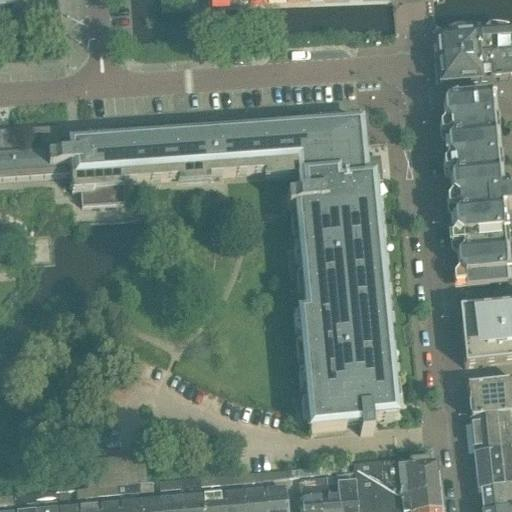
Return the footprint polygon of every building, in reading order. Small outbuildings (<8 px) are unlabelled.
[(12,9),(13,23),(44,20),(42,0),(0,0),(0,10),(4,10),(4,9),(12,9)] [(206,0),(207,6),(217,6),(217,11),(325,6),(325,1),(347,0),(206,0)] [(438,48),(435,49),(439,89),(511,82),(511,48),(511,36),(441,42),(441,45),(438,48)] [(447,105),(441,111),(443,125),(444,126),(449,130),(450,142),(446,147),(445,148),(446,162),(447,162),(452,167),(453,179),(449,185),(448,185),(450,199),(453,201),(456,204),(457,216),(452,222),(453,236),(454,237),(459,241),(460,253),(456,258),(456,259),(457,273),(457,274),(463,278),(464,290),(464,292),(467,292),(505,288),(504,273),(502,251),(500,236),(498,214),(506,213),(508,213),(511,212),(511,197),(507,198),(506,198),(505,198),(497,199),(495,177),(493,162),(491,140),(490,125),(488,103),(487,101),(450,104),(447,105)] [(0,182),(69,177),(71,197),(80,197),(80,204),(81,212),(123,209),(122,200),(121,187),(213,181),(263,177),(301,174),(303,200),(297,201),(285,202),(287,214),(301,213),(302,220),(295,221),(295,223),(303,306),(303,309),(309,308),(310,318),(297,319),(308,433),(308,436),(345,432),(344,428),(358,426),(359,437),(359,439),(371,438),(371,433),(370,424),(394,422),(392,411),(399,410),(397,395),(391,396),(391,391),(390,382),(396,381),(394,366),(388,367),(388,363),(387,355),(381,356),(379,335),(385,334),(385,330),(391,330),(389,314),(383,315),(383,311),(382,302),(388,301),(386,286),(380,286),(380,282),(379,273),(385,272),(384,257),(378,258),(377,254),(376,244),(382,244),(381,229),(375,229),(374,225),(374,216),(380,215),(378,200),(372,200),(372,196),(371,186),(370,184),(379,184),(377,165),(363,167),(362,162),(361,149),(361,147),(360,126),(355,126),(346,127),(332,128),(332,122),(316,123),(317,129),(303,130),(303,124),(288,125),(288,131),(275,132),(274,126),(259,127),(259,133),(246,134),(245,128),(230,129),(231,135),(217,136),(217,130),(202,132),(202,138),(188,138),(188,133),(173,134),(173,140),(160,141),(159,135),(144,136),(145,142),(131,143),(131,137),(115,138),(116,144),(102,145),(102,139),(88,140),(89,146),(76,147),(76,156),(60,158),(56,158),(55,148),(0,152),(0,182)] [(511,308),(457,314),(464,372),(511,366),(511,308)] [(511,385),(465,390),(469,424),(511,418),(511,385)] [(471,458),(473,457),(511,454),(511,431),(509,432),(508,424),(469,428),(470,431),(471,458)] [(473,457),(477,494),(511,490),(511,463),(511,454),(473,457)] [(116,491),(137,489),(146,488),(143,460),(84,465),(86,494),(95,493),(102,492),(116,491)] [(438,511),(437,498),(436,484),(434,468),(434,467),(428,467),(428,463),(380,467),(351,469),(352,476),(352,480),(355,511),(438,511)] [(334,478),(352,476),(351,469),(333,471),(334,478)] [(315,479),(334,478),(333,471),(315,472),(315,479)] [(298,481),(315,479),(315,472),(298,474),(298,481)] [(286,475),(261,477),(261,486),(262,486),(262,485),(287,483),(286,475)] [(261,477),(240,479),(241,488),(261,486),(261,477)] [(240,479),(219,481),(220,490),(241,488),(240,479)] [(337,511),(355,511),(352,480),(334,482),(335,490),(337,511)] [(219,481),(199,483),(200,492),(220,490),(219,481)] [(199,483),(178,485),(179,494),(200,492),(199,483)] [(318,511),(337,511),(335,490),(324,491),(324,483),(316,483),(317,492),(318,511)] [(300,511),(318,511),(317,492),(307,493),(306,484),(299,485),(300,511)] [(179,494),(178,485),(157,487),(158,496),(179,494)] [(151,487),(146,488),(137,489),(138,498),(152,496),(151,487)] [(117,500),(138,498),(137,489),(116,491),(117,500)] [(480,496),(481,511),(511,511),(511,490),(477,494),(477,496),(480,496)] [(116,491),(102,492),(103,501),(117,500),(116,491)] [(86,494),(75,495),(75,503),(96,501),(95,493),(86,494)] [(285,511),(283,493),(263,495),(264,511),(285,511)] [(75,495),(54,497),(55,505),(71,504),(71,503),(75,503),(75,495)] [(264,511),(263,495),(242,497),(243,511),(264,511)] [(54,497),(33,499),(34,507),(55,505),(54,497)] [(243,511),(242,497),(221,499),(222,511),(243,511)] [(33,499),(13,501),(14,509),(34,507),(33,499)] [(222,511),(221,499),(201,500),(201,511),(222,511)] [(201,511),(201,500),(180,502),(180,511),(201,511)] [(13,501),(0,501),(0,510),(14,509),(13,501)] [(180,511),(180,502),(159,504),(159,511),(180,511)]
